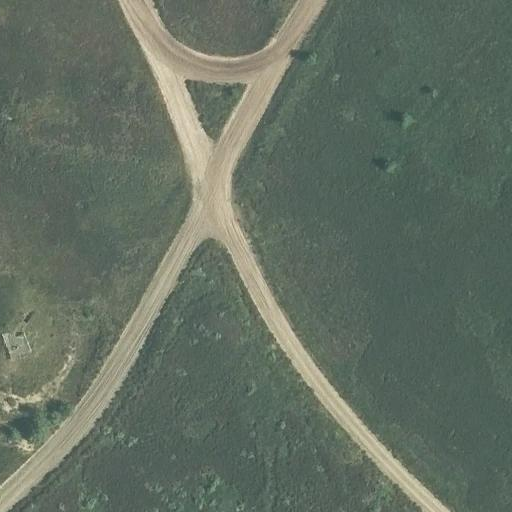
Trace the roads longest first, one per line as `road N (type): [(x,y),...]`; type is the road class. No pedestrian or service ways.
road 1 (track): [(136,0),(213,198),(287,53),(262,73),(200,76)]
road 2 (unknown): [(213,198),(296,367),(432,511)]
road 3 (track): [(0,509),(89,417),(213,198)]
